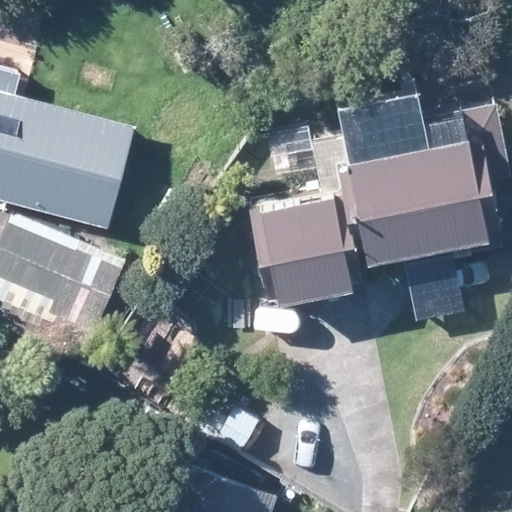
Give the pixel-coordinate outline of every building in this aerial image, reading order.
[(297,82),(321,49),(306,38),(281,70),(297,82)] [(139,115),(126,111),(0,76),(0,182),(12,185),(112,214),(139,115)] [(505,165),(511,163),(511,151),(499,89),(322,126),(333,176),(256,193),(275,286),(370,266),(365,244),(409,234),(412,252),(508,231),(505,165)] [(314,117),(270,123),(277,165),(320,158),(314,117)] [(190,196),(172,185),(151,223),(170,234),(190,196)] [(0,243),(0,312),(84,351),(126,257),(81,237),(84,230),(19,201),(0,243)] [(234,203),(196,208),(200,236),(238,231),(234,203)] [(440,258),(395,269),(406,315),(451,304),(440,258)] [(134,419),(167,437),(182,410),(160,398),(167,385),(143,371),(136,384),(149,392),(134,419)] [(216,429),(230,407),(204,389),(189,412),(216,429)] [(254,511),(267,478),(169,442),(143,511),(254,511)]
